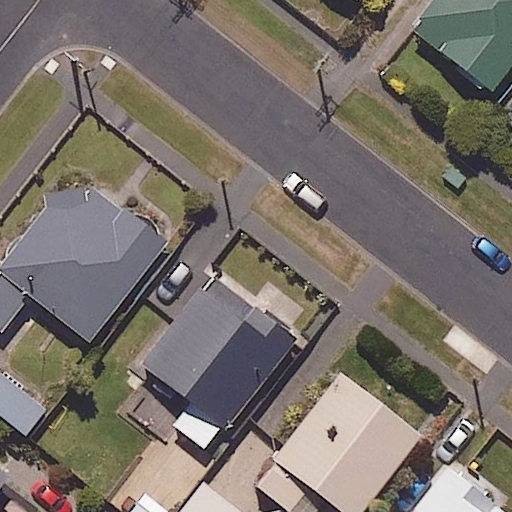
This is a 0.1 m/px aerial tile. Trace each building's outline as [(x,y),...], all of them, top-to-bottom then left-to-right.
[(511,47),(511,0),(418,0),(404,19),(484,83),(511,47)] [(511,86),(502,100),(511,108),(511,86)] [(160,237),(67,168),(0,257),(0,325),(26,290),(86,335),(160,237)] [(167,416),(173,421),(202,445),(291,333),(209,268),(137,359),(183,395),(167,416)] [(350,511),(416,428),(337,366),(249,478),(292,511),(310,511),(325,494),(347,511),(350,511)] [(42,406),(0,370),(0,412),(21,431),(42,406)] [(240,511),(196,479),(206,466),(165,434),(115,500),(130,511),(240,511)] [(511,511),(511,510),(444,457),(401,511),(511,511)]
